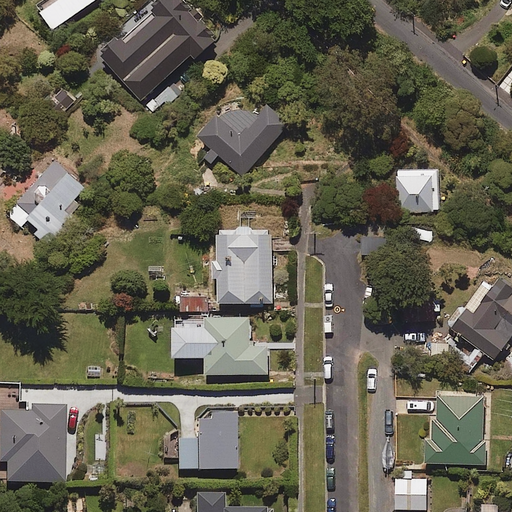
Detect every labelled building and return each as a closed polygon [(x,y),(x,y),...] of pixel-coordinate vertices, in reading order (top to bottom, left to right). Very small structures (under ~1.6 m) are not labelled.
[(220,37),(187,0),(160,0),(100,53),(141,100),(193,55),(195,58),(220,37)] [(239,96),(199,136),(213,149),(205,156),(212,162),(219,156),(242,178),(294,125),(271,103),(259,116),(239,96)] [(67,171),(63,176),(49,166),(10,216),(23,226),(29,218),(41,227),(36,233),(49,243),(90,189),(67,171)] [(439,169),(399,170),(399,212),(440,211),(439,169)] [(218,231),(219,261),(214,261),(214,277),(220,277),(220,303),(275,302),(273,230),(218,231)] [(511,284),(503,278),(473,313),(468,309),(453,327),(476,347),(464,362),(472,368),(485,353),(493,360),(511,337),(511,284)] [(209,296),(181,297),(182,311),(210,310),(209,296)] [(252,316),(208,317),(208,327),(175,327),(175,358),(208,358),(208,374),(269,373),(269,345),(252,346),(252,316)] [(484,394),(439,395),(439,417),(434,417),(434,439),(428,439),(428,463),(485,462),(484,394)] [(65,404),(27,405),(27,411),(0,411),(0,438),(0,461),(9,461),(9,482),(66,481),(65,404)] [(238,469),(236,413),(197,415),(198,440),(179,441),(180,471),(238,469)] [(427,479),(397,478),(396,509),(427,509),(427,479)] [(272,511),(273,509),(224,510),(223,495),(197,495),(197,511),(272,511)] [(498,511),(498,503),(480,504),(480,511),(498,511)]
